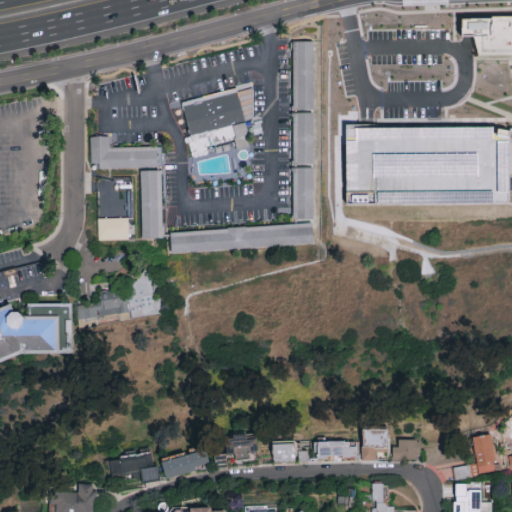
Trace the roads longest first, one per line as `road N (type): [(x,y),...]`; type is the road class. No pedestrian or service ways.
road 1 (secondary): [(0,86),(341,0)]
road 2 (residential): [(429,490),(406,475),(202,486),(145,496),(116,511)]
road 3 (residential): [(58,260),(76,226),(75,71)]
road 4 (motorway): [(0,40),(176,0)]
